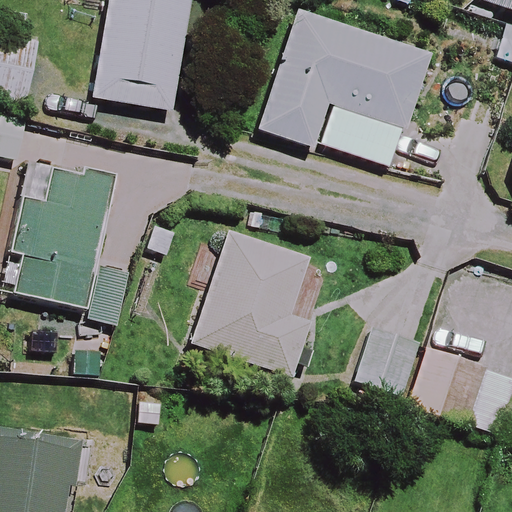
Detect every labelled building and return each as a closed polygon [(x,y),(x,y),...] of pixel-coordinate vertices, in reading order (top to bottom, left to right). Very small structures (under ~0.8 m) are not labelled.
[(185,0),(105,0),(88,105),(166,118),(185,0)] [(251,139),(308,157),(311,150),(386,173),(422,60),(289,18),(251,139)] [(31,49),(0,43),(0,103),(22,107),(31,49)] [(19,131),(0,126),(0,162),(11,166),(19,131)] [(511,158),(502,191),(511,194),(511,158)] [(109,188),(45,174),(38,208),(14,203),(2,260),(14,262),(5,301),(112,324),(123,274),(92,267),(109,188)] [(361,242),(318,233),(312,258),(356,267),(361,242)] [(301,272),(221,248),(189,353),(288,383),(304,327),(286,321),(301,272)] [(511,384),(421,354),(401,415),(491,444),(511,384)] [(0,441),(0,511),(59,511),(61,494),(76,495),(80,448),(0,441)]
